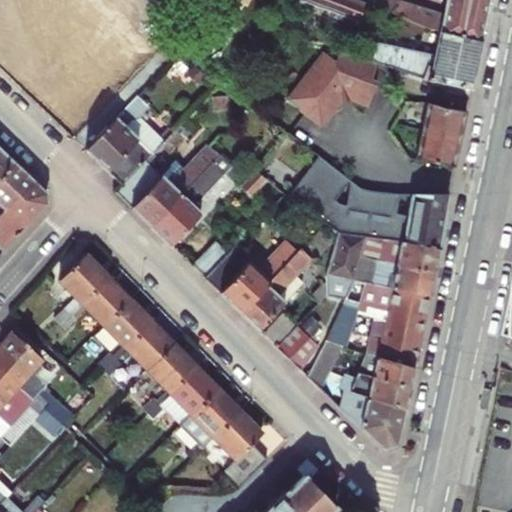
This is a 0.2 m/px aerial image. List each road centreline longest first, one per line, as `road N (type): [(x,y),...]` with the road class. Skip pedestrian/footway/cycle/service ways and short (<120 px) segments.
road 1 (residential): [(428,508),(357,464),(84,188)]
road 2 (primary): [(511,105),(428,508)]
road 3 (residential): [(0,282),(84,188)]
road 4 (unknown): [(318,424),(231,511)]
